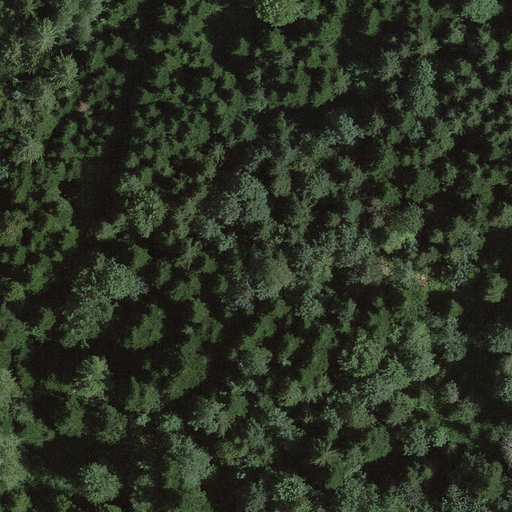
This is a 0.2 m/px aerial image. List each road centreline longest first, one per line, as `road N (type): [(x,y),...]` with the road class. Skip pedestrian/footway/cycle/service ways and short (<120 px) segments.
road 1 (track): [(121,445),(307,400),(357,377),(484,244)]
road 2 (track): [(155,0),(85,237),(35,293),(0,302)]
road 3 (track): [(177,432),(433,511)]
road 4 (track): [(0,396),(88,425),(127,448),(171,511)]
